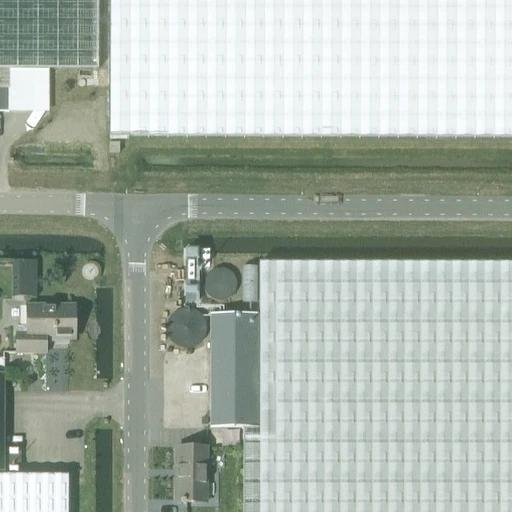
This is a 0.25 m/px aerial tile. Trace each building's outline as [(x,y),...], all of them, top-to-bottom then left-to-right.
[(0,0),(0,67),(97,68),(97,0),(0,0)] [(511,0),(108,0),(108,136),(511,136),(511,0)] [(0,111),(8,111),(9,86),(0,86),(0,111)] [(108,142),(108,153),(118,153),(119,143),(108,142)] [(197,249),(184,249),(184,303),(197,303),(197,249)] [(257,427),(242,427),(241,511),(511,511),(511,264),(258,264),(258,315),(257,427)] [(16,354),(30,353),(45,353),(44,337),(69,337),(68,306),(28,307),(28,327),(16,327),(16,354)] [(208,427),(242,427),(257,427),(258,315),(209,314),(208,427)] [(205,501),(205,447),(173,447),(173,501),(205,501)] [(4,450),(4,478),(20,478),(20,450),(4,450)] [(4,478),(0,477),(0,511),(66,511),(66,478),(20,478),(4,478)]
